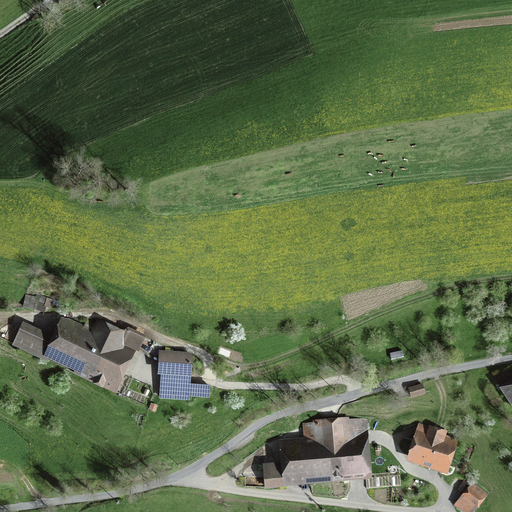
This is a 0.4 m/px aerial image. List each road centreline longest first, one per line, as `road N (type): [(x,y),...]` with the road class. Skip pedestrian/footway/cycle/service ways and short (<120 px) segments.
road 1 (unclassified): [(511,358),(273,416),(147,485),(0,508)]
road 2 (track): [(511,276),(441,290),(214,379)]
